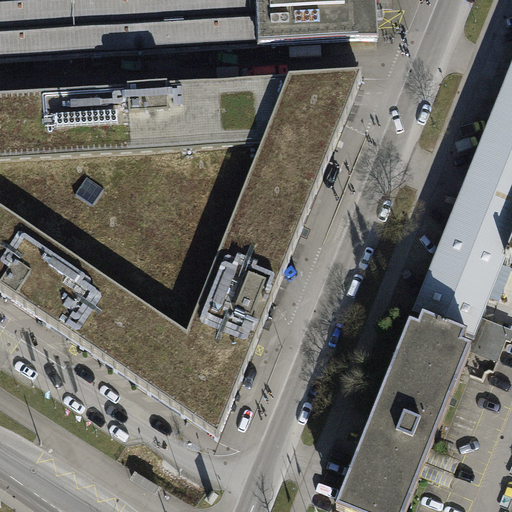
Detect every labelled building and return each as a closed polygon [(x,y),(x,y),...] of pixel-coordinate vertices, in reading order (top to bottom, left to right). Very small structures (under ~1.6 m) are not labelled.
[(0,0),(0,64),(257,49),(254,0),(0,0)] [(254,0),(257,49),(377,42),(374,0),(254,0)] [(511,68),(414,317),(423,321),(467,338),(475,341),(507,260),(510,261),(511,257),(511,68)] [(0,295),(127,382),(218,443),(285,273),(361,81),(152,93),(0,102),(0,295)] [(410,327),(337,511),(339,511),(408,511),(421,479),(432,450),(472,351),(463,348),(467,338),(423,321),(419,330),(410,327)] [(461,462),(432,450),(421,479),(449,490),(461,462)]
